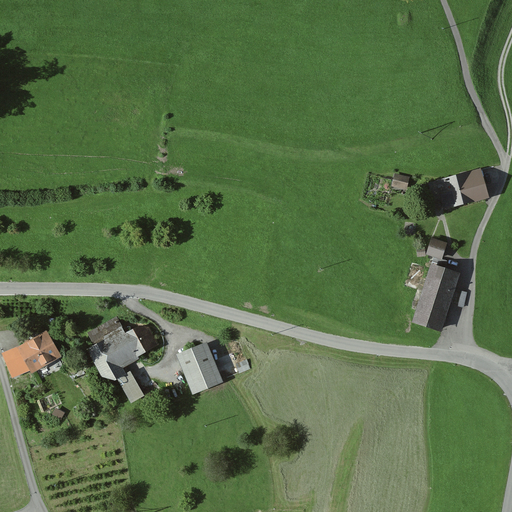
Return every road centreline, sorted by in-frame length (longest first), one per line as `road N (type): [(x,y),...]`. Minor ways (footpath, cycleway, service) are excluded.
road 1 (tertiary): [(0,288),(142,293),(364,346),(462,356)]
road 2 (unclassified): [(511,173),(471,251),(462,356)]
road 3 (track): [(443,0),(511,164)]
road 4 (unclassified): [(0,365),(39,510)]
